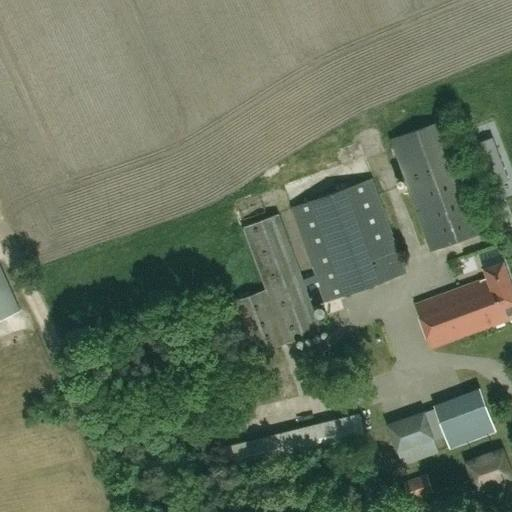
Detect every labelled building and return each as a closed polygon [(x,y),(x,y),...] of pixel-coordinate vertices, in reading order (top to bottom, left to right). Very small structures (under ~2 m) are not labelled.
[(481,231),(442,120),(392,138),(432,249),(481,231)] [(370,179),(294,206),(328,299),(403,272),(370,179)] [(319,285),(306,289),(278,213),(244,226),(267,289),(230,302),(250,356),(321,330),(312,306),(325,301),(319,285)] [(415,303),(431,348),(511,317),(511,285),(503,260),(483,268),(486,278),(479,281),(479,280),(415,303)] [(0,318),(19,310),(0,266),(0,318)] [(0,339),(23,336),(21,318),(0,320),(0,339)] [(480,390),(435,407),(450,447),(495,430),(480,390)] [(230,477),(365,440),(358,416),(223,453),(230,477)] [(398,427),(410,469),(443,460),(431,418),(398,427)] [(469,459),(480,490),(511,478),(511,456),(508,446),(469,459)] [(409,499),(432,491),(426,473),(403,481),(409,499)]
